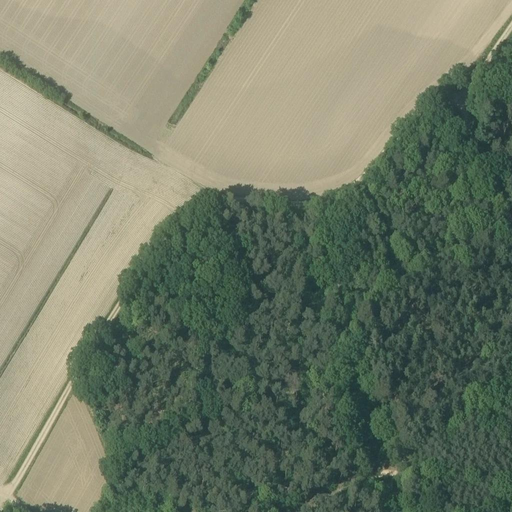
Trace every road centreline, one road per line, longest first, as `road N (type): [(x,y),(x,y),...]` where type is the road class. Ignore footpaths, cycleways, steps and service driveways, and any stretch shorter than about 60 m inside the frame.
road 1 (track): [(9,497),(171,212),(202,202),(307,209),(352,193),(433,108),(466,99)]
road 2 (track): [(318,205),(380,472)]
road 3 (track): [(511,223),(478,158),(466,99)]
